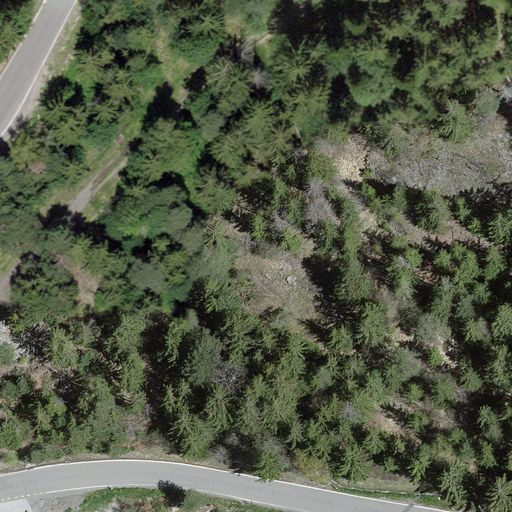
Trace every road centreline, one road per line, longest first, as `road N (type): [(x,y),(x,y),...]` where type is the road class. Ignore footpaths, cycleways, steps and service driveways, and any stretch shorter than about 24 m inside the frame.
road 1 (tertiary): [(0,489),(68,475),(149,472),(378,511)]
road 2 (tertiary): [(61,0),(0,109)]
